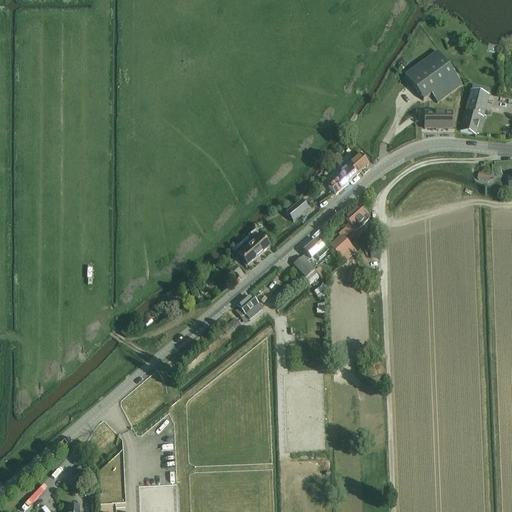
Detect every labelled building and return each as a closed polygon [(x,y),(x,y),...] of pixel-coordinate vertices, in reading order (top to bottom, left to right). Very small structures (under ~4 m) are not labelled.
[(431,94),(437,103),(462,85),(437,51),(405,75),(413,87),(423,100),(431,94)] [(460,130),(460,131),(476,136),(477,133),(481,118),(482,118),(483,117),(488,96),(487,96),(471,92),(471,91),(465,113),(460,130)] [(424,112),(424,129),(452,129),(452,112),(424,112)] [(348,165),(348,166),(357,176),(358,175),(369,165),(360,155),(349,165),(348,165)] [(341,159),(337,164),(341,169),(346,164),(341,159)] [(343,174),(328,187),(336,195),(357,176),(348,166),(341,172),(343,174)] [(479,172),(477,180),(488,183),(490,175),(479,172)] [(290,211),(287,214),(293,222),(297,219),(298,218),(307,210),(309,209),(302,201),(290,211)] [(356,230),(368,220),(364,216),(365,216),(357,207),(344,218),(352,227),(353,226),(356,230)] [(248,236),(231,249),(234,253),(236,257),(238,256),(245,264),(247,266),(261,254),(269,248),(266,245),(260,237),(262,236),(257,229),(248,236)] [(356,252),(341,235),(329,245),(344,262),(356,252)] [(302,257),(293,265),(306,279),(314,272),(311,269),(306,263),(315,256),(319,260),(327,253),(316,240),(302,251),(305,255),(302,258),(302,257)] [(239,267),(232,273),(237,281),(245,274),(239,267)] [(323,273),(319,276),(323,281),(327,278),(323,273)] [(293,278),(284,286),(289,293),(298,285),(293,278)] [(241,320),(257,306),(249,296),(237,307),(239,309),(235,312),(241,320)] [(221,330),(223,332),(225,335),(238,323),(234,319),(221,330)]
